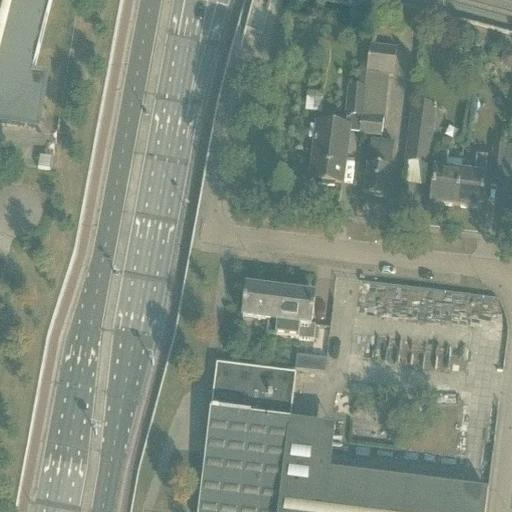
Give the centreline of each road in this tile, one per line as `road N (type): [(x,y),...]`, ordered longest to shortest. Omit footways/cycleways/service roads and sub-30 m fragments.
road 1 (unclassified): [(511,272),(211,234),(240,75),(265,55),(277,7)]
road 2 (secondary): [(150,0),(54,511)]
road 3 (secondary): [(105,511),(187,49)]
